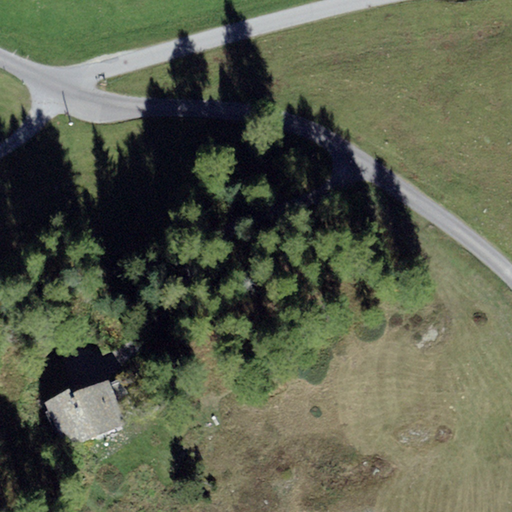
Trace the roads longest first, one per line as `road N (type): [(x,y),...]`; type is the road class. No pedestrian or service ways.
road 1 (unclassified): [(511,278),(451,225),(305,127),(231,111),(103,105),(63,90)]
road 2 (residential): [(63,90),(79,76),(368,0)]
